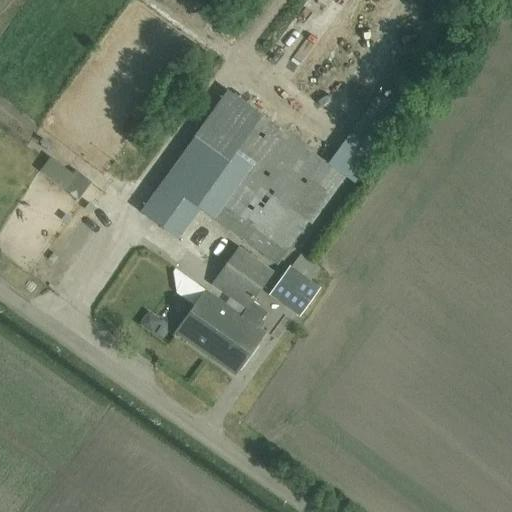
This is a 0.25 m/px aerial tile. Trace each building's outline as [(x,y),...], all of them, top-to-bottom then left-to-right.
[(352,0),(320,0),(318,3),(338,19),(352,0)] [(308,8),(296,26),(319,40),(331,22),(308,8)] [(344,176),(226,91),(139,212),(177,240),(199,210),(276,265),(308,221),(311,223),(344,176)] [(45,171),(82,200),(93,186),(56,157),(45,171)] [(270,272),(237,248),(211,285),(244,308),(246,310),(240,317),(204,291),(174,334),(234,376),(264,334),(255,327),(264,313),(248,302),(270,272)] [(318,268),(300,255),(270,296),(299,317),(320,289),(309,281),(318,268)]
